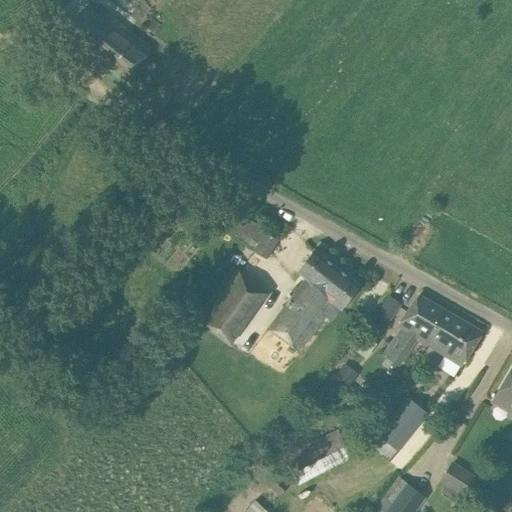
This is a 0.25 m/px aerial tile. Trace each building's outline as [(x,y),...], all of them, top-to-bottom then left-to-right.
[(90,2),(76,21),(64,37),(126,83),(152,48),(90,2)] [(239,220),(234,231),(253,239),(258,229),(239,220)] [(254,252),(267,261),(280,240),(267,231),(254,252)] [(268,330),(262,339),(276,349),(268,360),(283,370),(297,351),(325,316),(331,322),(343,307),(360,285),(314,249),(302,265),(297,271),(306,278),(266,328),(268,330)] [(232,269),(196,319),(231,344),(267,294),(232,269)] [(366,326),(381,333),(397,300),(381,293),(366,326)] [(401,327),(382,354),(401,366),(420,339),(424,342),(445,310),(441,308),(420,295),(398,325),(401,327)] [(445,310),(424,342),(449,357),(461,365),(483,332),(445,310)] [(366,328),(363,332),(369,337),(372,332),(366,328)] [(344,364),(336,376),(349,384),(357,373),(344,364)] [(511,368),(507,376),(493,401),(511,412),(511,368)] [(409,398),(379,434),(398,449),(427,413),(409,398)] [(282,451),(291,480),(341,465),(332,436),(282,451)] [(466,498),(478,479),(453,463),(441,482),(444,484),(441,490),(461,502),(465,497),(466,498)] [(413,511),(425,497),(398,477),(373,510),(375,511),(413,511)] [(267,511),(253,500),(242,511),(267,511)]
